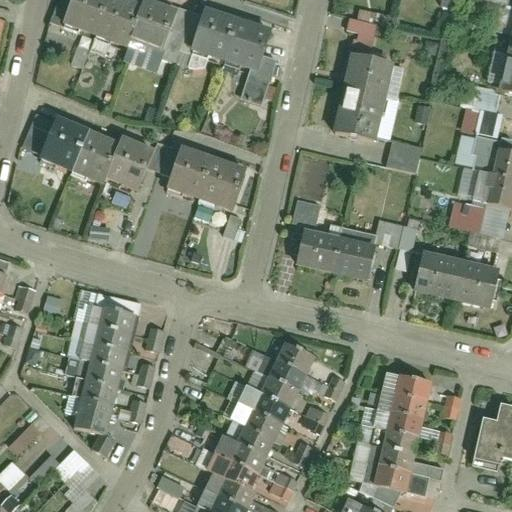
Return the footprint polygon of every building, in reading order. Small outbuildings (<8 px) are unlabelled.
[(209,24),(128,0),(73,0),(65,27),(163,56),(164,51),(265,80),(278,36),(212,16),(209,24)] [(378,138),(392,67),(355,59),(340,130),(378,138)] [(59,127),(47,165),(142,194),(151,165),(173,172),(168,189),(241,211),(252,175),(112,134),(110,142),(59,127)] [(413,176),(420,150),(390,143),(384,168),(413,176)] [(511,147),(497,145),(485,200),(511,205),(511,147)] [(314,227),(319,208),(295,202),(291,221),(314,227)] [(480,237),(484,209),(451,204),(447,230),(470,233),(465,266),(494,270),(498,239),(480,237)] [(223,235),(231,239),(238,222),(230,218),(223,235)] [(373,248),(412,252),(414,229),(376,225),(373,248)] [(378,288),(386,254),(300,233),(292,267),(378,288)] [(500,281),(425,264),(417,298),(492,315),(500,281)] [(0,308),(11,275),(0,270),(0,308)] [(27,317),(34,294),(23,290),(15,314),(27,317)] [(141,315),(109,306),(78,427),(110,436),(141,315)] [(244,511),(316,357),(286,344),(209,511),(244,511)] [(411,489),(435,383),(401,375),(377,481),(411,489)] [(447,422),(456,423),(459,400),(450,399),(447,422)] [(491,423),(469,418),(461,459),(511,470),(511,406),(495,402),(491,423)] [(319,438),(330,418),(310,408),(299,428),(319,438)] [(114,445),(99,438),(92,452),(106,460),(114,445)] [(363,484),(365,449),(351,449),(350,484),(363,484)] [(92,511),(98,506),(84,492),(98,478),(72,452),(57,466),(50,458),(30,478),(37,486),(49,474),(76,501),(65,511),(92,511)] [(160,479),(156,490),(179,499),(183,488),(160,479)]
